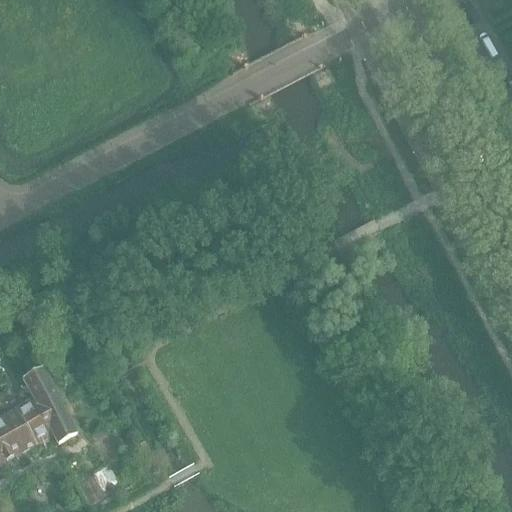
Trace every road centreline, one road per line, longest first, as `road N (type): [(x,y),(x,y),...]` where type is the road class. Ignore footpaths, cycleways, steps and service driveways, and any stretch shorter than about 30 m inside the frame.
road 1 (residential): [(6,214),(405,7)]
road 2 (unknown): [(320,0),(350,36),(511,377)]
road 3 (tertiary): [(511,213),(405,7)]
road 4 (residential): [(511,115),(451,0)]
